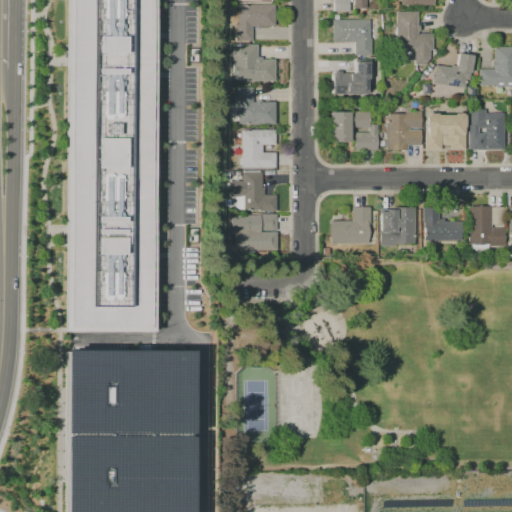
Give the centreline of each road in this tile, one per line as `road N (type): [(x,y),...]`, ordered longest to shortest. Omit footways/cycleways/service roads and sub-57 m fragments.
road 1 (residential): [(302,269),(301,0)]
road 2 (residential): [(511,176),(302,178)]
road 3 (tertiary): [(4,259),(12,68)]
